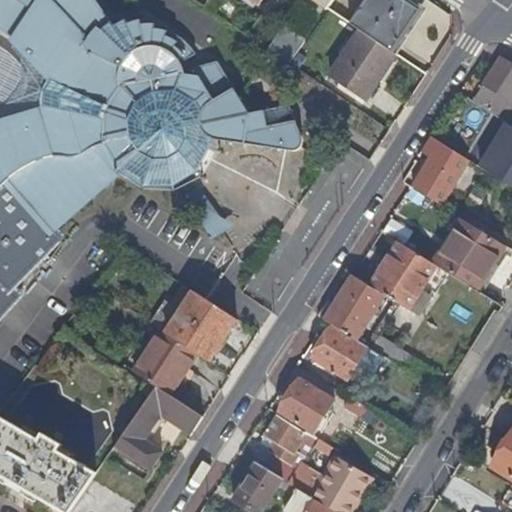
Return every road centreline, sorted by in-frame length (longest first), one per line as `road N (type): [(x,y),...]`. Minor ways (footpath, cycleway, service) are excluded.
road 1 (tertiary): [(495,21),(470,45),(163,511)]
road 2 (residential): [(401,511),(511,326)]
